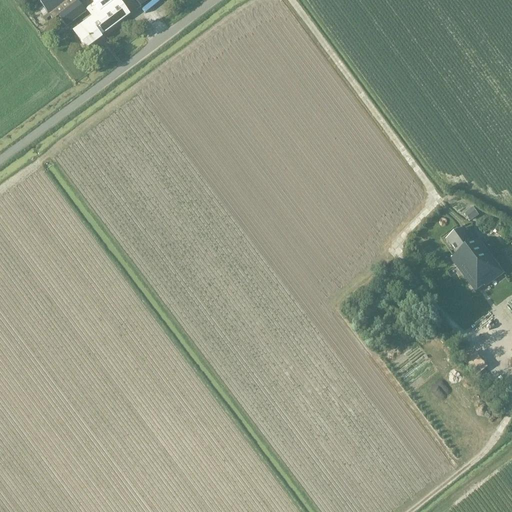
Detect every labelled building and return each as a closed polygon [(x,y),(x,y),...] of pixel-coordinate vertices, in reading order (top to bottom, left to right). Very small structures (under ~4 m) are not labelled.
[(35,0),(49,17),(51,20),(57,17),(65,27),(85,13),(76,1),(75,1),(74,0),(35,0)] [(97,12),(72,31),(85,50),(101,39),(99,37),(128,15),(116,0),(94,0),(92,5),(97,12)] [(30,13),(25,16),(34,28),(40,23),(35,17),(34,18),(30,13)] [(472,219),(477,215),(472,208),(467,211),(472,219)] [(455,255),(450,259),(474,292),(475,291),(476,291),(482,286),(483,287),(502,274),(477,240),(471,245),(459,230),(445,240),(455,255)] [(495,380),(498,378),(491,367),(488,369),(495,380)]
